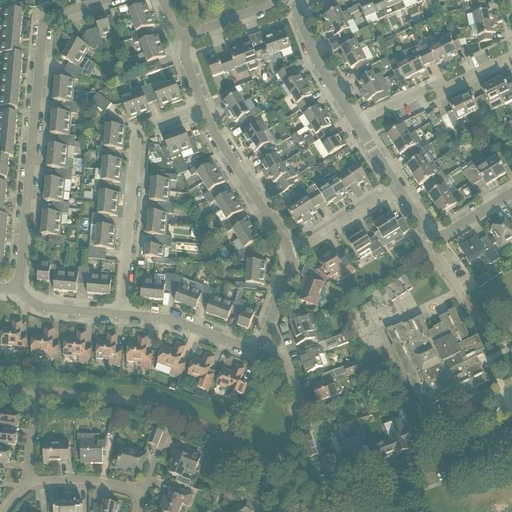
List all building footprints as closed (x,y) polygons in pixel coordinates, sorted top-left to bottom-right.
[(362,0),(356,0),(357,0),(358,3),(361,10),(365,19),(366,18),(376,14),(379,20),(384,17),(382,12),(377,0),(371,3),(369,0),(364,0),(363,1),(362,0)] [(401,10),(398,5),(396,0),(377,0),(382,12),(394,7),(396,12),(401,10)] [(396,0),(398,5),(401,10),(405,8),(403,3),(409,0),(396,0)] [(341,14),(340,12),(335,3),(324,9),(327,15),(323,17),(326,23),(323,24),(326,29),(349,17),(346,11),(341,14)] [(132,22),(150,15),(146,4),(128,11),(132,22)] [(491,11),(486,12),(484,5),(472,8),(476,26),(496,21),(495,17),(492,17),(491,11)] [(21,22),(22,11),(4,9),(3,20),(21,22)] [(136,32),(154,26),(150,15),(132,22),(136,32)] [(110,30),(106,18),(106,17),(95,21),(101,39),(112,35),(110,30)] [(347,23),(351,21),(349,17),(326,29),(328,33),(331,32),(334,38),(338,35),(341,41),(353,35),(347,23)] [(20,32),(21,22),(3,20),(3,31),(20,32)] [(476,26),(471,27),(472,35),(474,37),(476,37),(478,37),(479,43),(492,41),(490,35),(495,34),(494,27),(497,27),(496,21),(476,26)] [(114,41),(119,40),(116,28),(110,30),(112,35),(114,41)] [(87,47),(100,41),(94,29),(82,35),(87,47)] [(19,43),(20,32),(3,31),(2,42),(19,43)] [(285,32),(279,35),(278,32),(273,34),(280,53),(291,49),(285,32)] [(450,33),(437,40),(439,44),(448,63),(453,60),(452,58),(457,55),(455,50),(461,47),(460,46),(458,41),(457,39),(455,36),(452,37),(450,33)] [(269,57),(280,53),(273,34),(268,35),(269,38),(263,40),(265,45),(259,47),(263,59),(265,63),(271,61),(269,57)] [(364,42),(358,46),(353,35),(341,41),(344,46),(340,49),(343,55),(340,56),(343,60),(361,51),(361,50),(367,48),(364,42)] [(158,36),(139,43),(143,53),(162,47),(158,36)] [(90,48),(80,43),(73,39),(67,49),(85,58),(90,48)] [(437,40),(421,48),(423,51),(429,63),(434,61),(437,65),(442,62),(444,65),(448,63),(439,44),(437,40)] [(18,54),(19,43),(2,42),(1,52),(18,54)] [(251,45),(245,47),(244,44),(239,46),(246,65),(249,71),(258,68),(259,66),(257,61),(263,59),(265,64),(265,63),(263,59),(259,47),(253,49),(251,45)] [(229,71),(246,65),(239,46),(234,48),(235,51),(229,53),(231,57),(225,60),(229,71)] [(162,47),(143,53),(147,64),(155,61),(165,57),(162,47)] [(79,68),(85,58),(67,49),(62,58),(79,68)] [(423,51),(411,57),(408,50),(404,52),(407,60),(416,78),(421,76),(419,74),(425,71),(423,66),(429,63),(423,51)] [(358,73),(370,67),(361,51),(343,60),(345,65),(348,64),(351,69),(355,67),(358,73)] [(22,54),(18,54),(1,52),(0,54),(3,54),(3,57),(2,63),(21,65),(22,54)] [(416,78),(407,60),(404,52),(398,55),(402,62),(397,65),(395,60),(388,63),(396,79),(402,76),(404,81),(410,78),(411,81),(416,78)] [(217,57),(211,59),(210,57),(205,58),(212,78),(229,71),(225,60),(219,62),(217,57)] [(145,65),(141,66),(144,71),(157,66),(155,61),(147,64),(145,65)] [(20,76),(21,65),(2,63),(1,74),(20,76)] [(157,66),(144,71),(146,76),(158,72),(157,66)] [(361,78),(357,81),(360,86),(357,88),(359,92),(383,80),(380,73),(374,76),(370,67),(358,73),(361,78)] [(291,73),(288,68),(277,74),(281,80),(291,73)] [(290,95),(308,84),(305,80),(302,81),(299,76),(295,79),(291,73),(281,80),(290,95)] [(19,87),(20,76),(1,74),(1,85),(19,87)] [(511,77),(504,81),(502,78),(492,83),(503,107),(511,102),(511,77)] [(75,81),(63,79),(55,79),(54,90),(74,92),(75,81)] [(389,91),(385,82),(383,80),(359,92),(362,97),(364,95),(368,101),(372,99),(375,105),(390,97),(388,92),(389,91)] [(263,82),(256,86),(262,92),(267,88),(263,82)] [(171,105),(181,101),(175,83),(164,87),(171,105)] [(486,98),(481,101),(486,113),(502,105),(503,107),(492,83),(481,89),(486,98)] [(290,95),(300,110),(310,104),(307,98),(311,96),(308,90),(310,88),(308,84),(290,95)] [(0,96),(18,98),(19,87),(1,85),(0,93),(0,96)] [(164,87),(154,91),(160,108),(171,105),(164,87)] [(226,115),(243,104),(233,88),(223,95),(226,100),(222,103),(226,109),(223,110),(226,115)] [(73,103),(74,92),(54,90),(53,101),(73,103)] [(108,109),(111,104),(97,94),(94,98),(108,109)] [(143,94),(133,98),(139,116),(150,112),(143,94)] [(481,101),(475,104),(470,94),(460,99),(468,116),(478,111),(480,116),(486,113),(481,101)] [(0,107),(17,109),(18,98),(0,96),(0,107)] [(129,120),(139,116),(132,97),(122,101),(129,120)] [(104,113),(108,109),(94,98),(90,103),(104,113)] [(457,121),(468,116),(460,99),(449,104),(454,114),(448,117),(454,129),(459,126),(457,121)] [(258,108),(249,113),(243,104),(226,115),(229,119),(231,117),(235,123),(239,120),(242,125),(253,119),(261,113),(258,108)] [(314,109),(310,104),(300,110),(310,125),(327,115),(324,110),(322,112),(318,106),(314,109)] [(17,114),(7,113),(0,112),(0,123),(16,125),(17,114)] [(72,114),(60,113),(52,112),(51,123),(71,125),(72,114)] [(434,127),(439,124),(433,113),(427,116),(434,127)] [(313,131),(319,141),(330,134),(326,129),(331,126),(327,121),(330,119),(327,115),(310,125),(291,138),(297,147),(304,143),(300,136),(309,131),(313,131)] [(262,121),(257,124),(253,119),(242,125),(246,131),(241,134),(245,139),(242,141),(245,145),(268,131),(262,121)] [(0,134),(15,136),(16,125),(0,123),(0,134)] [(70,137),(71,125),(51,123),(50,135),(70,137)] [(125,127),(115,126),(105,125),(104,137),(124,139),(125,127)] [(393,146),(409,136),(403,126),(387,136),(393,146)] [(268,131),(245,145),(248,149),(250,148),(254,153),(258,151),(262,156),(277,146),(273,140),(268,131)] [(191,150),(188,140),(185,132),(174,136),(181,153),(191,150)] [(425,140),(421,142),(415,132),(409,136),(393,146),(400,156),(409,150),(412,155),(423,148),(428,145),(425,140)] [(0,145),(14,147),(15,136),(0,134),(0,145)] [(333,139),(330,134),(319,141),(329,156),(346,145),(343,141),(341,142),(337,137),(333,139)] [(171,157),(181,153),(174,136),(164,139),(167,148),(171,157)] [(123,150),(124,139),(104,137),(103,148),(123,150)] [(13,158),(14,147),(0,145),(0,156),(9,157),(13,158)] [(416,160),(406,166),(413,176),(428,166),(434,163),(428,153),(432,151),(429,145),(428,145),(423,148),(412,155),(416,160)] [(69,147),(57,146),(49,146),(48,157),(67,159),(69,147)] [(276,155),(281,152),(277,146),(262,156),(265,161),(261,164),(264,169),(262,171),(264,175),(282,165),(276,155)] [(345,156),(350,153),(347,148),(342,151),(345,156)] [(495,158),(486,164),(486,165),(496,180),(506,174),(500,165),(506,161),(500,153),(499,150),(493,154),(495,158)] [(0,167),(8,168),(9,157),(0,156),(0,167)] [(66,170),(67,159),(48,157),(47,168),(66,170)] [(122,161),(114,160),(102,159),(101,170),(121,172),(122,161)] [(483,160),(468,169),(475,180),(480,177),(486,186),(496,180),(486,165),(486,164),(483,160)] [(202,183),(219,173),(213,163),(204,168),(197,174),(202,183)] [(428,166),(413,176),(419,186),(425,183),(425,182),(428,181),(431,186),(434,184),(445,177),(442,172),(440,169),(438,169),(434,163),(428,166)] [(291,167),(285,170),(282,165),(264,175),(267,180),(270,178),(273,184),(277,181),(281,186),(291,180),(296,176),(291,167)] [(365,185),(369,183),(358,165),(343,175),(349,186),(355,182),(357,186),(363,183),(365,185)] [(463,172),(463,173),(469,184),(475,180),(468,169),(463,172)] [(120,183),(121,172),(101,170),(100,181),(120,183)] [(208,193),(225,182),(219,173),(202,183),(208,193)] [(338,178),(335,174),(333,173),(324,179),(338,202),(343,199),(341,197),(347,193),(344,189),(349,186),(343,175),(338,178)] [(444,186),(449,183),(445,177),(434,184),(437,189),(428,195),(434,205),(450,195),(444,186)] [(65,181),(54,180),(46,179),(45,190),(64,192),(65,181)] [(170,181),(162,180),(152,179),(151,190),(170,192),(170,181)] [(318,191),(312,194),(319,205),(324,201),(327,206),(333,202),(334,205),(338,202),(324,179),(314,185),(318,191)] [(284,192),(295,185),(291,180),(281,186),(284,192)] [(63,203),(64,192),(45,190),(44,202),(63,203)] [(169,203),(170,192),(151,190),(150,202),(160,202),(169,203)] [(457,191),(450,195),(434,205),(441,215),(463,201),(457,191)] [(119,194),(111,193),(100,192),(99,204),(118,205),(119,194)] [(220,211),(237,201),(231,192),(215,202),(220,211)] [(314,208),(319,205),(312,194),(297,204),(308,221),(312,218),(311,216),(316,212),(314,208)] [(293,207),(287,210),(297,225),(302,221),(304,224),(308,221),(297,204),(294,199),(290,202),(293,207)] [(226,221),(243,211),(237,201),(220,211),(226,221)] [(117,217),(118,205),(99,204),(98,215),(117,217)] [(63,214),(51,213),(43,213),(42,224),(61,226),(63,214)] [(168,215),(158,213),(149,213),(148,224),(167,226),(168,215)] [(402,219),(395,223),(390,215),(374,225),(379,233),(375,235),(383,248),(394,241),(394,242),(397,242),(402,239),(403,236),(403,235),(409,231),(402,219)] [(238,240),(255,229),(249,220),(232,230),(238,240)] [(511,222),(511,221),(506,225),(505,223),(503,225),(501,222),(491,228),(492,231),(490,232),(494,237),(495,238),(497,243),(501,249),(511,241),(511,222)] [(60,237),(61,226),(42,224),(41,235),(60,237)] [(166,237),(167,226),(148,224),(147,235),(156,236),(166,237)] [(116,228),(108,227),(96,226),(95,237),(115,239),(116,228)] [(244,249),(261,239),(255,229),(238,240),(244,249)] [(348,242),(356,255),(357,254),(361,260),(371,253),(372,254),(376,251),(381,248),(374,237),(369,240),(363,232),(348,242)] [(114,250),(115,239),(95,237),(94,248),(114,250)] [(485,251),(479,241),(476,237),(459,248),(469,264),(482,256),(487,264),(491,265),(500,259),(492,246),(485,251)] [(165,248),(155,247),(146,246),(144,258),(164,259),(165,248)] [(424,255),(420,249),(419,248),(410,254),(415,260),(424,255)] [(322,267),(316,271),(326,280),(332,277),(338,273),(343,270),(347,275),(355,270),(344,254),(338,258),(335,253),(328,257),(327,255),(318,261),(322,267)] [(404,267),(414,261),(410,255),(400,261),(404,267)] [(267,263),(259,262),(247,261),(246,273),(266,274),(267,263)] [(50,266),(50,264),(39,263),(37,282),(49,283),(50,270),(50,266)] [(65,292),(67,273),(55,272),(54,281),(54,291),(65,292)] [(76,293),(78,274),(67,273),(65,292),(76,293)] [(265,285),(266,274),(246,273),(245,283),(257,285),(265,285)] [(326,282),(323,279),(315,273),(313,280),(305,277),(301,287),(304,288),(299,301),(316,307),(326,282)] [(492,280),(489,274),(485,274),(474,281),(479,289),(492,280)] [(98,295),(100,276),(89,275),(87,294),(98,295)] [(165,282),(165,286),(172,287),(175,276),(166,275),(165,276),(165,282)] [(111,282),(111,277),(100,276),(98,295),(109,296),(111,282)] [(175,276),(172,287),(179,290),(181,285),(183,279),(175,276)] [(383,289),(391,302),(412,288),(404,276),(383,289)] [(152,300),(154,281),(142,280),(141,299),(152,300)] [(163,301),(165,282),(154,281),(152,300),(163,301)] [(185,306),(192,289),(181,285),(179,290),(175,302),(185,306)] [(202,292),(200,298),(205,299),(208,292),(209,289),(204,287),(202,292)] [(199,301),(202,292),(192,289),(185,306),(196,310),(199,301)] [(208,292),(205,299),(211,301),(212,296),(214,290),(209,289),(208,292)] [(216,318),(223,300),(213,296),(209,305),(206,314),(216,318)] [(234,304),(232,309),(237,311),(240,304),(241,300),(240,300),(236,298),(234,304)] [(230,313),(234,303),(223,300),(216,318),(227,322),(230,313)] [(240,304),(237,311),(242,313),(244,308),(246,302),(241,300),(240,304)] [(248,330),(255,312),(244,308),(242,313),(237,326),(248,330)] [(463,324),(461,325),(454,310),(439,318),(441,324),(433,328),(434,331),(429,333),(421,317),(403,325),(402,324),(386,332),(393,346),(392,346),(399,362),(402,361),(411,379),(408,380),(416,396),(417,395),(424,409),(443,400),(445,404),(460,397),(459,395),(488,382),(477,358),(483,355),(486,354),(477,336),(469,341),(467,337),(468,335),(463,324)] [(307,319),(306,318),(291,315),(290,322),(295,336),(293,337),(296,345),(311,340),(313,345),(313,346),(319,343),(318,339),(316,340),(310,326),(313,325),(316,321),(314,316),(310,315),(307,316),(307,318),(307,319)] [(20,338),(22,322),(13,321),(12,329),(2,328),(1,345),(18,347),(18,352),(25,353),(26,338),(20,338)] [(52,345),(54,329),(45,329),(44,336),(32,335),(31,353),(51,355),(50,359),(57,360),(58,346),(52,345)] [(85,348),(86,332),(77,332),(77,339),(65,338),(63,356),(83,358),(83,363),(90,363),(91,349),(85,348)] [(115,351),(117,335),(108,334),(107,342),(97,341),(96,359),(114,361),(113,366),(120,366),(121,352),(115,351)] [(310,353),(300,357),(307,374),(316,370),(323,367),(323,366),(328,364),(325,355),(324,352),(349,343),(345,334),(323,342),(319,343),(321,349),(315,351),(310,353)] [(146,354),(147,338),(138,337),(138,345),(128,344),(126,361),(144,363),(144,368),(150,369),(152,354),(146,354)] [(180,362),(185,347),(177,344),(174,351),(163,347),(157,364),(176,371),(174,375),(180,378),(185,364),(180,362)] [(208,373),(214,358),(205,354),(203,362),(194,358),(187,375),(200,380),(198,384),(196,388),(207,392),(214,375),(208,373)] [(321,382),(311,386),(317,402),(331,397),(331,398),(338,395),(341,394),(341,393),(336,378),(346,374),(347,377),(354,375),(354,376),(360,374),(356,363),(354,363),(329,373),(331,378),(321,382)] [(239,384),(244,369),(236,366),(233,373),(222,369),(216,386),(227,390),(224,397),(240,403),(246,387),(239,384)] [(0,431),(17,433),(7,432),(7,426),(18,427),(19,415),(0,411),(0,431)] [(116,436),(118,427),(120,417),(111,418),(107,435),(116,436)] [(408,450),(406,442),(409,441),(409,443),(416,441),(411,429),(406,431),(401,420),(391,423),(396,437),(390,439),(391,443),(384,446),(383,443),(375,446),(380,459),(395,453),(396,455),(408,450)] [(157,447),(163,433),(153,429),(147,443),(157,447)] [(0,449),(9,451),(4,450),(5,444),(15,445),(17,433),(0,431),(0,449)] [(361,448),(367,445),(362,431),(355,434),(357,438),(346,442),(350,454),(349,455),(355,470),(368,465),(361,448)] [(106,452),(106,442),(106,440),(99,440),(99,435),(77,435),(77,444),(80,444),(80,462),(90,462),(90,464),(102,464),(102,452),(106,452)] [(310,458),(317,455),(310,436),(303,439),(310,458)] [(68,461),(68,443),(53,443),(53,445),(44,445),(44,464),(57,464),(57,461),(68,461)] [(145,453),(136,450),(122,447),(116,468),(126,470),(127,468),(141,471),(145,453)] [(0,468),(0,462),(8,463),(9,451),(0,449),(0,468)] [(334,450),(331,451),(331,449),(325,451),(326,453),(323,454),(325,460),(319,462),(323,471),(326,470),(329,480),(344,474),(337,455),(336,456),(334,450)] [(193,477),(201,456),(189,451),(187,457),(174,452),(168,466),(172,467),(169,473),(177,476),(175,482),(189,487),(191,481),(182,478),(184,473),(193,477)] [(193,495),(182,491),(172,487),(167,500),(164,499),(159,511),(179,511),(182,505),(188,507),(193,495)] [(252,511),(256,510),(247,498),(226,511),(252,511)] [(82,511),(82,502),(68,503),(68,511),(82,511)] [(94,511),(118,511),(120,506),(104,502),(103,508),(94,505),(94,511)] [(68,511),(68,503),(54,503),(54,511),(68,511)]
